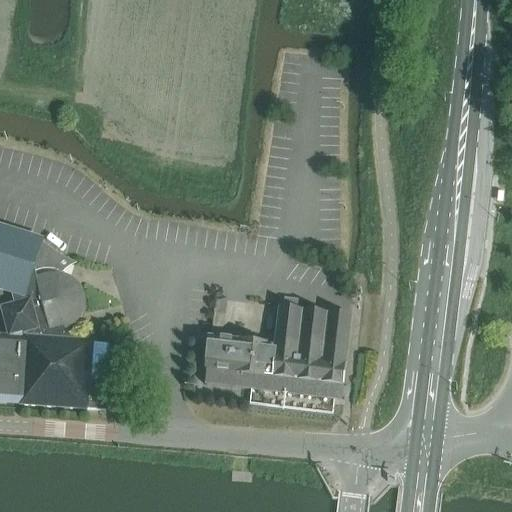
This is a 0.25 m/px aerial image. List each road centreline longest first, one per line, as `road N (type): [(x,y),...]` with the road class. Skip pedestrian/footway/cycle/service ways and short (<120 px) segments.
road 1 (primary): [(424,456),(478,0)]
road 2 (tertiary): [(0,425),(361,452)]
